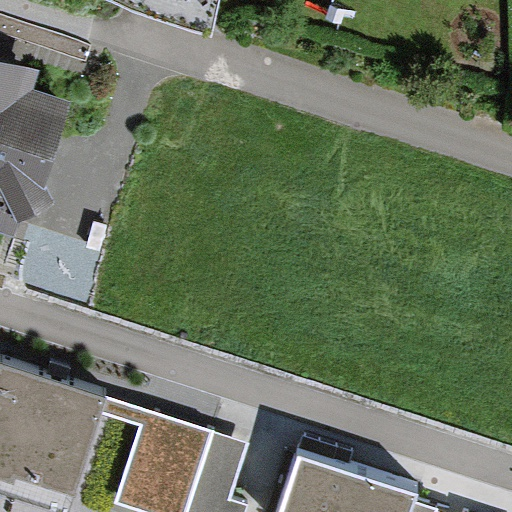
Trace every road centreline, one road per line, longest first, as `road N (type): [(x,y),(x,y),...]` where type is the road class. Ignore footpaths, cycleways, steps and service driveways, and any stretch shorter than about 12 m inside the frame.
road 1 (residential): [(0,303),(476,454)]
road 2 (residential): [(511,153),(90,28)]
